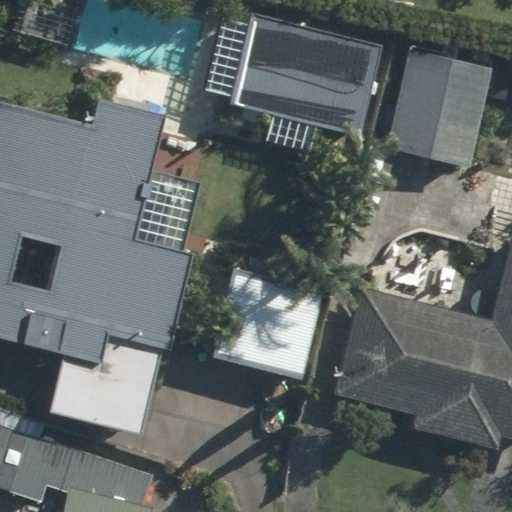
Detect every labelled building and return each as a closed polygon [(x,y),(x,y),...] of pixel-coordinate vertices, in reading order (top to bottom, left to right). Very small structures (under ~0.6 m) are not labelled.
[(380,46),(249,13),(226,103),(356,137),(380,46)] [(490,67),(408,48),(384,148),(467,167),(490,67)] [(0,336),(19,341),(25,314),(61,322),(54,351),(61,352),(46,413),(138,435),(159,352),(165,353),(190,252),(180,250),(197,182),(149,170),(161,118),(98,102),(92,128),(0,105),(0,336)] [(359,285),(331,395),(411,414),(408,429),(493,450),(497,438),(511,441),(511,224),(510,224),(486,317),(359,285)] [(231,270),(207,356),(297,380),(320,294),(231,270)] [(161,511),(165,498),(158,496),(166,468),(0,421),(0,486),(39,500),(46,487),(62,492),(57,511),(161,511)]
